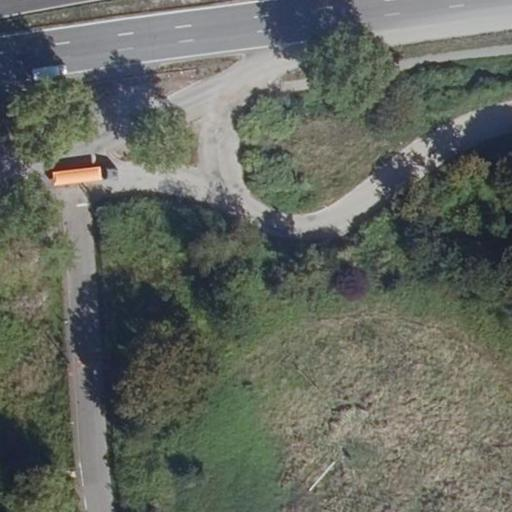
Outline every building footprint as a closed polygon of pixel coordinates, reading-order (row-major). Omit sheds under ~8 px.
[(201,263),(200,251),(176,254),(178,267),(201,263)] [(55,350),(52,271),(6,273),(10,352),(55,350)] [(166,312),(164,273),(128,274),(128,284),(123,284),(124,314),(166,312)] [(221,297),(220,282),(205,282),(206,297),(221,297)] [(0,461),(17,461),(13,381),(0,381),(0,461)]
